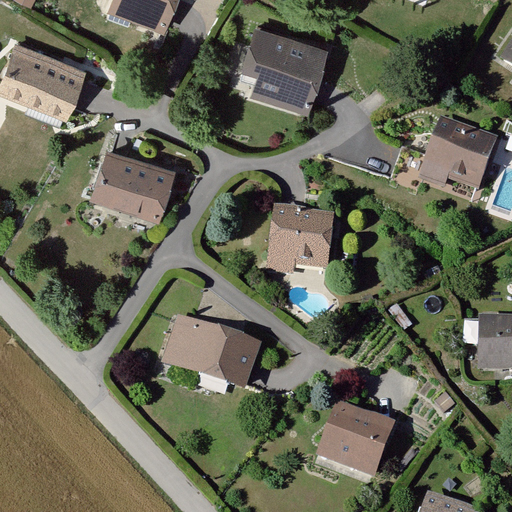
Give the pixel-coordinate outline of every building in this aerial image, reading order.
[(179,0),(112,0),(106,15),(166,38),(179,0)] [(300,31),(253,18),(239,69),(260,74),(256,92),(316,109),(329,64),(293,54),(300,31)] [(90,71),(10,39),(0,63),(0,91),(70,120),(90,71)] [(511,45),(501,63),(511,70),(511,45)] [(501,141),(437,118),(414,181),(477,205),(501,141)] [(180,171),(111,144),(91,196),(160,223),(180,171)] [(340,215),(276,209),(270,270),(334,277),(340,215)] [(263,346),(176,317),(159,369),(246,398),(263,346)] [(511,320),(476,323),(479,375),(511,372),(511,320)] [(401,427),(337,403),(315,462),(378,486),(401,427)] [(486,511),(428,495),(422,511),(486,511)]
